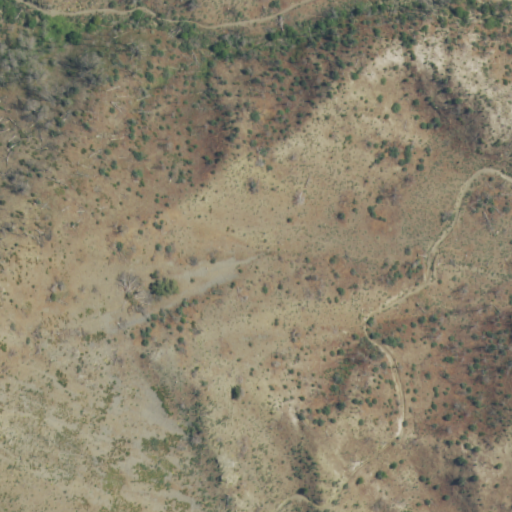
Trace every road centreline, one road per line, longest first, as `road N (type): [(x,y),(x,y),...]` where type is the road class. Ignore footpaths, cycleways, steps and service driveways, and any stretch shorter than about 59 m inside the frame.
road 1 (track): [(511,178),(477,172),(436,245),(428,288),(363,320),(361,331),(389,353),(398,377),(401,434),(333,487),(331,504),(313,511),(297,499),(272,511)]
road 2 (track): [(312,0),(236,25),(199,26),(146,8),(54,9),(23,0)]
